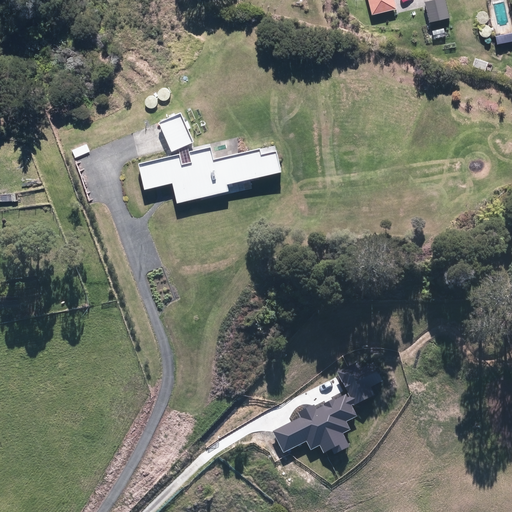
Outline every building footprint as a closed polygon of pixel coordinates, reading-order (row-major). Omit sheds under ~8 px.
[(366,0),(370,16),(397,9),(394,0),(366,0)] [(487,10),(474,13),(480,39),(493,36),(487,10)] [(511,31),(493,36),(495,46),(511,42),(511,31)] [(494,64),(475,58),(472,69),(490,75),(494,64)] [(170,151),(177,148),(178,153),(136,163),(142,190),(169,183),(174,204),(227,192),(226,185),(280,172),(275,151),(260,154),(258,148),(213,159),(210,145),(188,151),(186,144),(193,141),(180,112),(157,122),(170,151)] [(70,150),(75,159),(89,153),(84,143),(70,150)]
